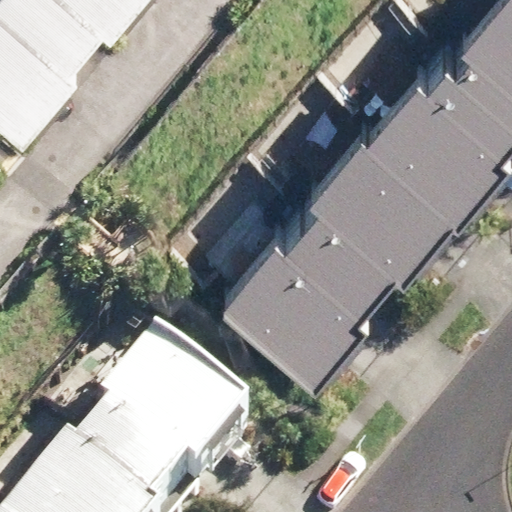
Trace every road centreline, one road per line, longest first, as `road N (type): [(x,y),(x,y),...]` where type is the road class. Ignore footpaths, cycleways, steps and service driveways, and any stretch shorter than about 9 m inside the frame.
road 1 (residential): [(0,230),(204,0)]
road 2 (residential): [(412,499),(511,384)]
